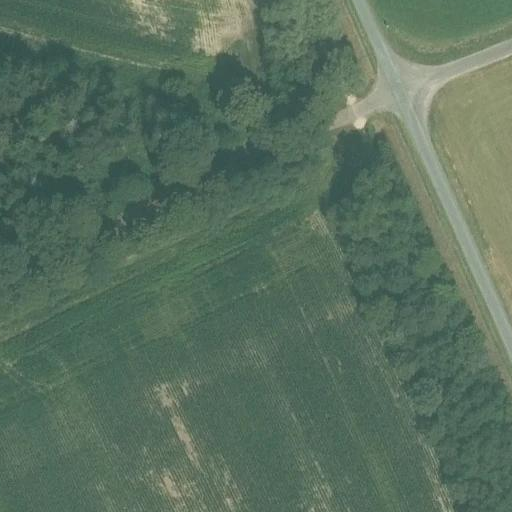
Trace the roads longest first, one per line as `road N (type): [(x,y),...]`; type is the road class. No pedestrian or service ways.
road 1 (unclassified): [(0,284),(400,95)]
road 2 (unclassified): [(511,350),(400,95)]
road 3 (unclassified): [(511,50),(400,95)]
